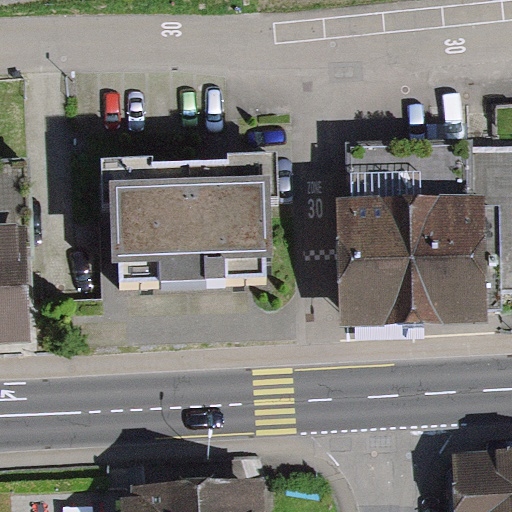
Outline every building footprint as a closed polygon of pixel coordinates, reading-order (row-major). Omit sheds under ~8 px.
[(511,155),(357,158),(360,329),(501,326),(501,290),(511,289),(511,155)] [(280,164),(101,171),(103,227),(109,227),(112,287),(274,281),(271,224),(282,223),(280,164)] [(24,183),(0,184),(0,352),(34,351),(24,183)] [(511,511),(511,478),(459,481),(460,511),(511,511)] [(250,511),(250,498),(139,506),(139,511),(250,511)]
